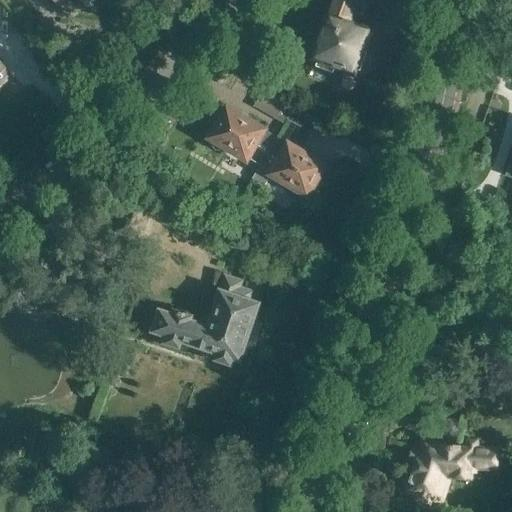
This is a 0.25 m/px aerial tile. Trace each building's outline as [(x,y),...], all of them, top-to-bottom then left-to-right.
[(334,0),(314,58),(318,59),(315,68),(331,74),(334,66),(352,73),(354,69),(359,71),(366,52),(361,50),(369,30),(347,22),(350,12),(360,16),(366,0),(334,0)] [(255,106),(283,122),(295,103),(266,86),(255,106)] [(287,119),(316,136),(325,121),(296,104),(287,119)] [(248,159),(260,166),(275,139),(264,132),(265,130),(227,108),(209,138),(215,149),(229,150),(247,160),(248,159)] [(275,139),(260,166),(252,178),(265,185),(271,175),(287,184),(294,196),(307,196),(325,166),(288,144),(287,145),(275,139)] [(113,232),(137,240),(149,208),(124,200),(113,232)] [(186,315),(186,314),(177,311),(177,313),(172,312),(171,315),(158,311),(152,332),(166,336),(163,344),(178,349),(180,341),(217,353),(215,361),(229,365),(232,358),(239,360),(240,356),(244,356),(247,347),(244,344),(252,320),(256,320),(259,311),(256,308),(258,303),(248,300),(251,292),(238,288),(240,281),(224,276),(210,318),(206,317),(199,320),(198,324),(189,322),(191,317),(186,315)] [(469,467),(496,468),(496,449),(477,448),(477,440),(466,440),(466,448),(458,448),(459,444),(434,444),(424,440),(420,451),(411,448),(408,458),(416,461),(413,471),(411,471),(405,489),(416,492),(414,499),(428,503),(430,497),(440,501),(449,476),(469,477),(469,467)]
